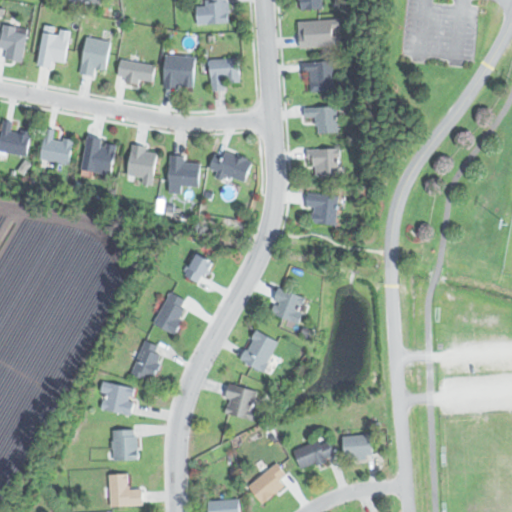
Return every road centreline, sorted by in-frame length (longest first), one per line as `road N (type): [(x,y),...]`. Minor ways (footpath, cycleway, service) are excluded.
road 1 (residential): [(180,511),(187,406),(259,267),(276,212),(263,0)]
road 2 (residential): [(390,281),(402,186),(511,13)]
road 3 (residential): [(0,88),(184,122),(274,118)]
road 4 (residential): [(406,511),(390,281)]
